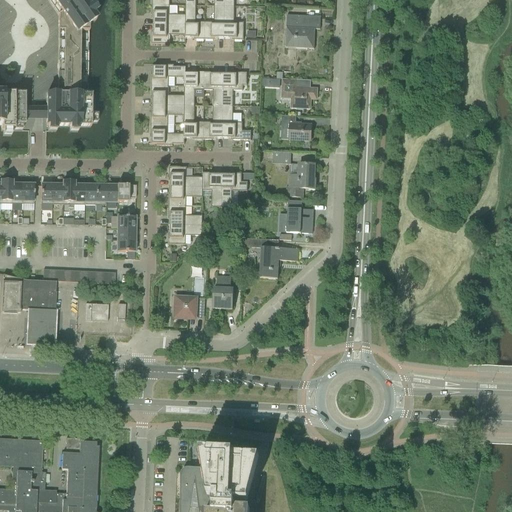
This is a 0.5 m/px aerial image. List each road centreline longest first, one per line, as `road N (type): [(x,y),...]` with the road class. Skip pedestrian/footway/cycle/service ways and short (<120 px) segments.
road 1 (residential): [(145,368),(147,343),(234,345),(331,256),(346,0)]
road 2 (secondary): [(359,300),(373,0)]
road 3 (secondary): [(323,385),(145,368)]
road 4 (secondary): [(143,403),(321,412)]
road 5 (secondary): [(145,368),(0,364)]
road 6 (secondary): [(0,396),(143,403)]
road 7 (residential): [(127,157),(118,168),(0,164)]
road 8 (residential): [(128,56),(255,59)]
road 9 (tertiary): [(386,416),(511,420)]
road 10 (tertiary): [(511,393),(387,390)]
